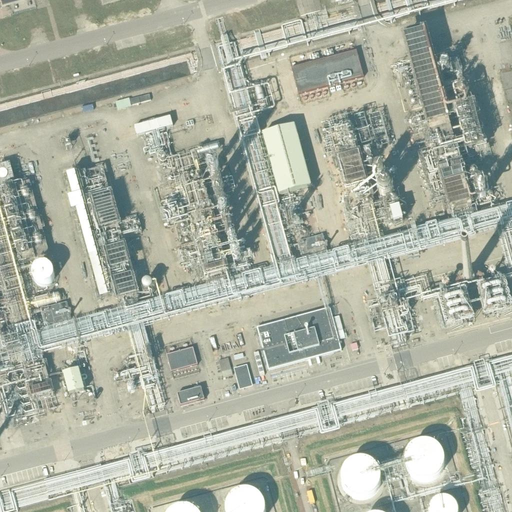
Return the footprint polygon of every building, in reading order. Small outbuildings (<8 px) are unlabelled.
[(299,96),(364,78),(357,52),(292,69),(299,96)] [(116,96),(118,104),(132,100),(130,92),(116,96)] [(258,112),(241,112),(240,128),(257,129),(258,112)] [(138,137),(173,127),(171,118),(135,128),(138,137)] [(280,197),(312,188),(295,127),(263,135),(280,197)] [(69,202),(75,201),(96,289),(103,287),(74,163),(65,166),(70,188),(66,189),(69,202)] [(468,181),(485,176),(483,168),(466,173),(468,181)] [(396,196),(387,198),(390,214),(399,212),(396,196)] [(172,198),(162,200),(165,214),(182,210),(180,201),(173,203),(172,198)] [(320,229),(304,232),(306,242),(322,239),(320,229)] [(33,273),(33,277),(35,282),(39,285),(44,286),(49,284),(53,280),(54,276),(53,271),(51,267),(46,265),(42,265),(38,266),(35,269),(33,273)] [(147,286),(149,285),(151,283),(152,280),(150,278),(147,276),(144,277),(142,280),(143,283),(144,285),(147,286)] [(186,298),(182,283),(164,287),(167,302),(186,298)] [(381,305),(387,330),(410,325),(409,316),(400,318),(397,301),(381,305)] [(70,319),(66,303),(55,306),(59,322),(70,319)] [(269,371),(342,351),(330,309),(258,329),(269,371)] [(193,339),(166,347),(171,366),(198,359),(193,339)] [(239,381),(252,378),(247,358),(234,361),(239,381)] [(421,388),(438,383),(431,358),(419,361),(423,373),(417,374),(421,388)] [(178,364),(179,369),(199,366),(198,360),(178,364)] [(81,390),(76,368),(59,372),(64,394),(81,390)] [(142,376),(151,376),(151,368),(143,368),(142,376)] [(178,383),(179,394),(202,392),(200,381),(178,383)] [(150,383),(145,384),(150,397),(154,396),(150,383)] [(422,484),(428,485),(434,484),(440,482),(444,478),(447,472),(448,466),(448,461),(445,455),(441,450),(436,447),(429,446),(423,446),(417,449),(413,453),(410,459),(409,465),(410,471),(412,477),(417,481),(422,484)] [(345,492),(349,497),(354,500),(361,502),(367,501),(373,499),(378,494),(381,488),(382,482),(381,475),(378,469),(373,465),(368,463),(361,462),(355,463),(350,466),(346,470),(343,475),(342,481),(343,487),(345,492)] [(227,509),(226,511),(265,511),(265,509),(263,504),(260,499),(256,495),(250,493),(243,493),(237,495),(232,498),(229,503),(227,509)] [(459,511),(460,509),(458,504),(454,501),(450,498),(445,498),(440,499),(436,501),(433,504),(431,509),(430,511),(459,511)]
